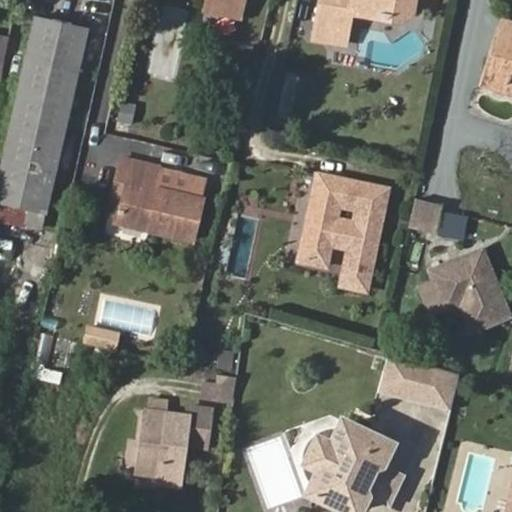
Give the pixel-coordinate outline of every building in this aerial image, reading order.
[(193,0),(216,4),(247,10),(249,0),(193,0)] [(321,0),(313,49),(347,55),(353,22),(403,30),(416,21),(420,2),(437,5),(437,0),(321,0)] [(247,10),(216,4),(213,17),(244,24),(247,10)] [(151,76),(177,79),(185,8),(158,5),(151,76)] [(0,169),(0,197),(43,209),(84,28),(34,16),(0,169)] [(488,85),(511,92),(511,30),(504,28),(488,85)] [(133,125),(136,104),(122,102),(119,123),(133,125)] [(132,225),(148,159),(124,155),(115,196),(126,198),(122,224),(132,225)] [(159,161),(148,159),(132,225),(154,230),(154,234),(173,238),(185,188),(179,187),(155,182),(159,161)] [(185,188),(190,167),(183,166),(179,187),(185,188)] [(201,191),(206,170),(190,167),(185,188),(201,191)] [(385,229),(390,206),(357,199),(359,192),(322,184),(314,216),(319,217),(308,273),(329,277),(335,254),(356,258),(347,292),(371,298),(380,254),(374,252),(380,227),(385,229)] [(185,188),(173,238),(191,241),(201,191),(185,188)] [(109,222),(122,224),(126,198),(115,196),(109,222)] [(39,228),(43,209),(0,197),(0,220),(13,223),(39,228)] [(440,233),(445,203),(416,199),(411,229),(440,233)] [(0,241),(9,244),(13,223),(0,220),(0,241)] [(484,259),(433,280),(448,317),(462,312),(474,340),(511,325),(484,259)] [(119,349),(123,332),(88,324),(84,342),(119,349)] [(60,384),(63,370),(33,363),(30,378),(60,384)] [(464,386),(391,368),(382,403),(454,422),(464,386)] [(181,475),(188,438),(190,429),(209,431),(213,400),(189,397),(187,406),(147,400),(136,461),(161,465),(160,472),(181,475)] [(23,413),(19,433),(39,438),(44,419),(23,413)] [(190,429),(188,438),(207,440),(209,431),(190,429)] [(39,438),(19,433),(13,459),(32,462),(39,438)] [(388,456),(352,439),(346,442),(339,455),(331,458),(320,479),(323,488),(317,501),(320,508),(328,511),(367,511),(369,508),(367,501),(377,480),(383,478),(390,463),(388,456)]
